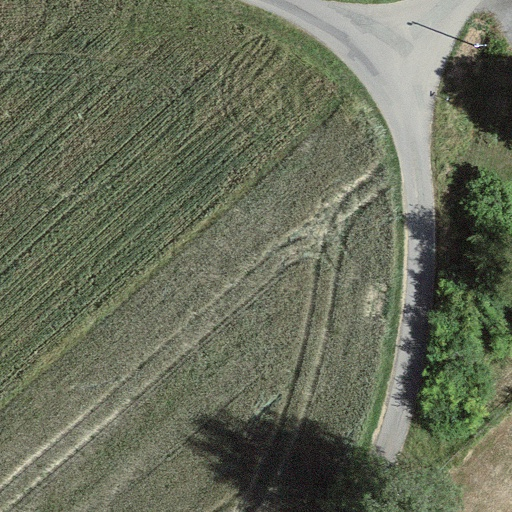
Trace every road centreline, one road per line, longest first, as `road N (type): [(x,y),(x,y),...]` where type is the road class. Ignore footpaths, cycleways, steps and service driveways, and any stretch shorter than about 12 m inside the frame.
road 1 (unclassified): [(378,62),(404,104),(421,213),(420,319),(403,409),(358,511)]
road 2 (unclassified): [(378,62),(309,14),(273,0)]
